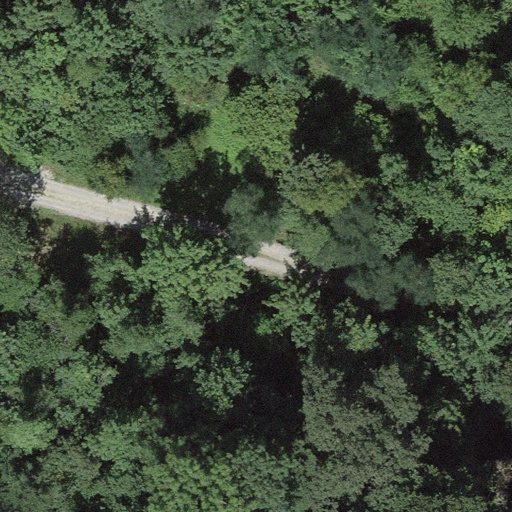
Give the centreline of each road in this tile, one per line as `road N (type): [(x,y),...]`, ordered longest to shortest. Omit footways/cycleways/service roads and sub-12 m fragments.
road 1 (motorway): [(0,354),(511,40)]
road 2 (track): [(0,178),(511,329)]
road 3 (motorway): [(389,0),(0,234)]
